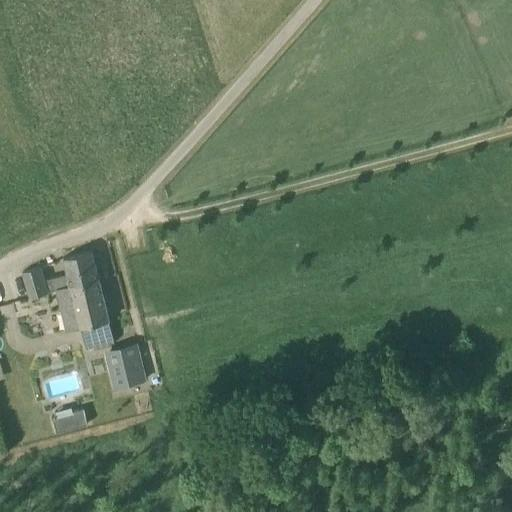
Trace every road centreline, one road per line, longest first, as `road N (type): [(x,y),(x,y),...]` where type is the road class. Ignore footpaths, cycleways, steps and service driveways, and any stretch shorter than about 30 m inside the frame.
road 1 (unclassified): [(0,269),(132,205),(316,0)]
road 2 (track): [(132,205),(167,218),(511,130)]
